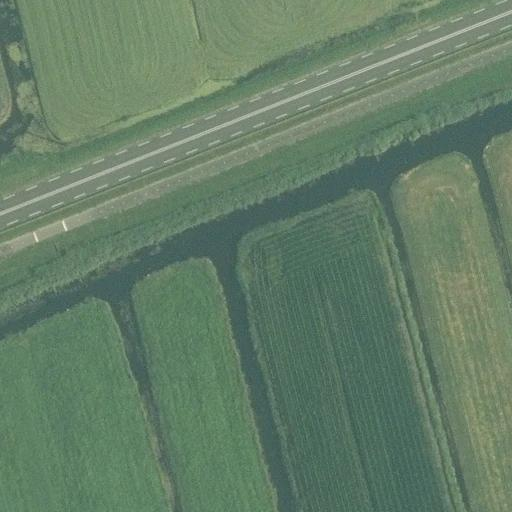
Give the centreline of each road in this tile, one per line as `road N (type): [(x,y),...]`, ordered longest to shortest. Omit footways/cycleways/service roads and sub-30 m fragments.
road 1 (unclassified): [(0,253),(511,51)]
road 2 (primary): [(0,215),(511,13)]
